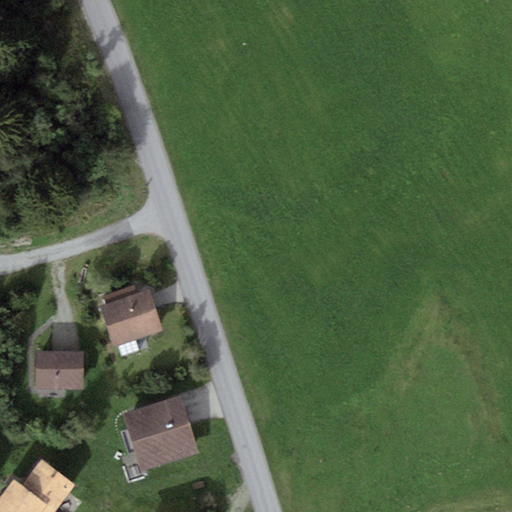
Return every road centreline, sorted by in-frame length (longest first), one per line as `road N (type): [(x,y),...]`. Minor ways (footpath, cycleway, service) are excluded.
road 1 (unclassified): [(90,0),(173,218),(265,511)]
road 2 (track): [(173,218),(0,267)]
